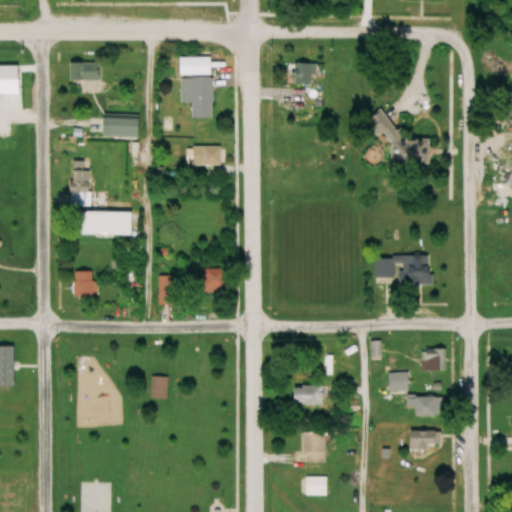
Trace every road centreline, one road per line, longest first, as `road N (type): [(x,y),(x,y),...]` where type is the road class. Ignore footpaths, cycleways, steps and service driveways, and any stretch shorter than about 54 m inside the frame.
road 1 (secondary): [(252,511),(245,0)]
road 2 (residential): [(0,324),(511,325)]
road 3 (residential): [(466,511),(467,28)]
road 4 (residential): [(42,511),(37,32)]
road 5 (residential): [(144,32),(146,328)]
road 6 (residential): [(246,31),(467,28),(511,35)]
road 7 (secondary): [(0,32),(246,31)]
road 8 (residential): [(360,328),(360,511)]
